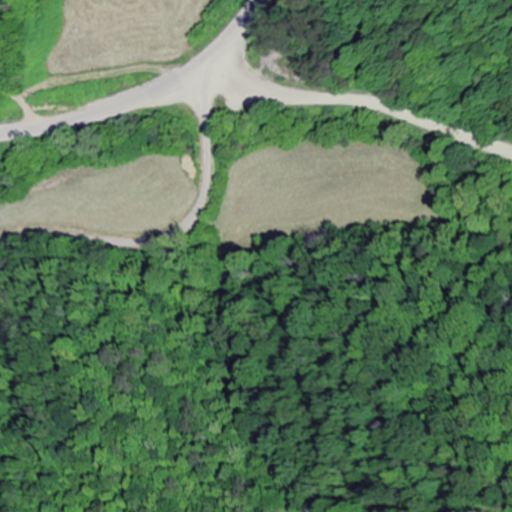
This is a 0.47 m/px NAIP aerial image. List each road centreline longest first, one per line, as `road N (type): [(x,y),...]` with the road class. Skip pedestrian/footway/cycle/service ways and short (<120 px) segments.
road 1 (residential): [(221,41),(206,93),(209,183),(181,231),(158,242),(39,233),(0,239)]
road 2 (residential): [(511,130),(464,120),(382,77),(248,57),(221,41)]
road 3 (residential): [(0,119),(37,121),(128,101),(177,77),(221,41)]
